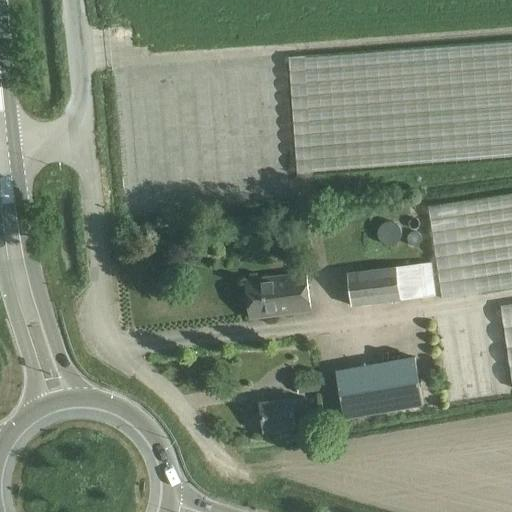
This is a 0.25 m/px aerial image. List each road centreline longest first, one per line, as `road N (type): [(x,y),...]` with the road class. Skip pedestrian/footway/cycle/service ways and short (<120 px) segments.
road 1 (track): [(75,66),(511,32)]
road 2 (track): [(106,348),(511,297)]
road 3 (residential): [(238,484),(165,392),(106,348),(81,142)]
road 4 (tertiary): [(57,401),(7,229),(0,147)]
road 5 (secondary): [(169,493),(161,451),(135,418),(96,400),(57,401)]
road 6 (unclassified): [(81,142),(70,0)]
